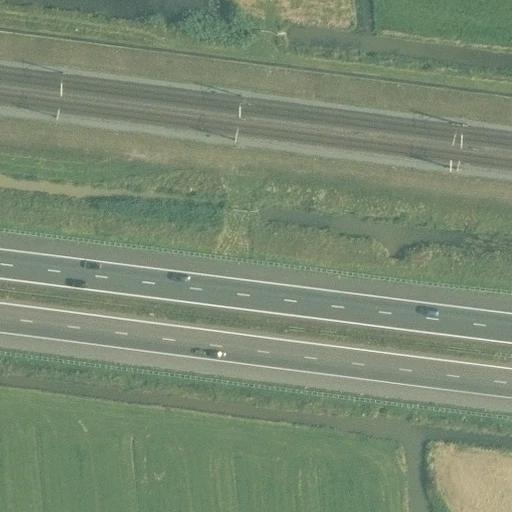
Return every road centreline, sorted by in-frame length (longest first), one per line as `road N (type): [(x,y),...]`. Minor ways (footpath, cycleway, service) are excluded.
road 1 (motorway): [(511,328),(0,263)]
road 2 (motorway): [(0,319),(511,384)]
